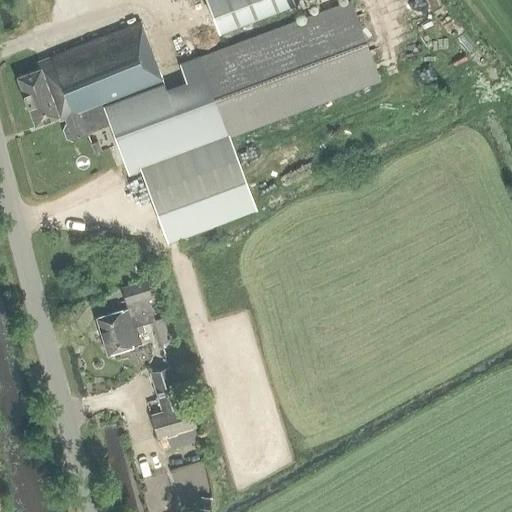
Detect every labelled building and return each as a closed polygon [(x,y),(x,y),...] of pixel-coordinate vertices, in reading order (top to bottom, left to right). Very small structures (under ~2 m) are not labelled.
[(204,0),(219,35),(295,6),(292,0),(204,0)] [(417,0),(427,14),(444,3),(441,0),(417,0)] [(380,81),(350,1),(199,58),(216,102),(175,117),(139,23),(37,63),(39,69),(17,77),(35,125),(57,116),(58,118),(64,116),(66,122),(64,123),(64,124),(63,128),(62,128),(66,137),(70,139),(71,139),(110,124),(129,174),(141,170),(168,241),(256,208),(229,137),(380,81)] [(121,288),(127,309),(96,318),(107,354),(141,344),(136,327),(154,321),(146,297),(151,296),(146,280),(121,288)] [(157,439),(196,426),(176,365),(149,373),(161,412),(149,415),(157,439)]
